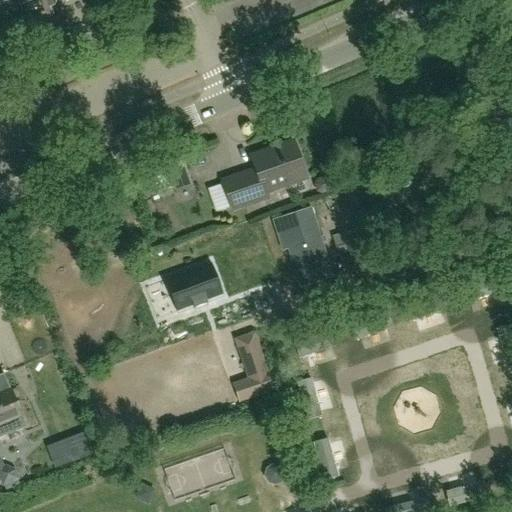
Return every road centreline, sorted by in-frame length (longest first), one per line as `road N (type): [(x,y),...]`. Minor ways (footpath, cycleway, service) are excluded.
road 1 (tertiary): [(231,100),(473,2)]
road 2 (tertiary): [(0,194),(231,100)]
road 3 (unclassified): [(511,140),(473,2)]
